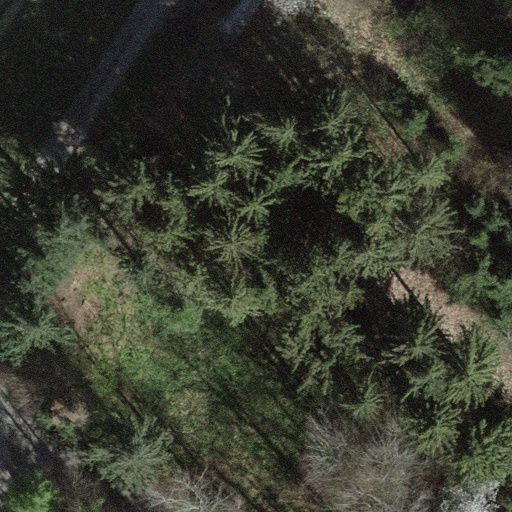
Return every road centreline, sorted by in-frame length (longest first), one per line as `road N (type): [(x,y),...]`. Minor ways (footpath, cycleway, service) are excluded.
road 1 (track): [(0,269),(153,0)]
road 2 (track): [(171,511),(124,472),(4,436)]
